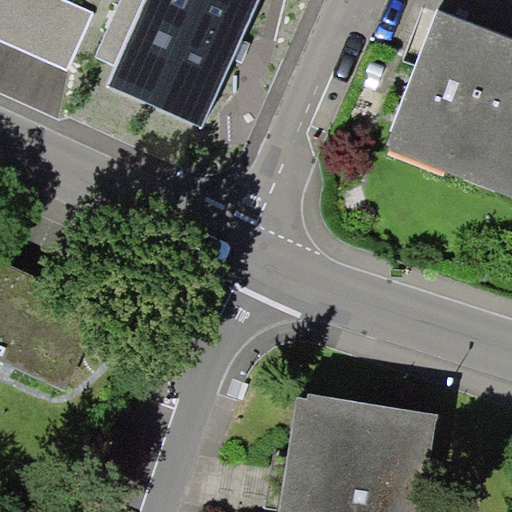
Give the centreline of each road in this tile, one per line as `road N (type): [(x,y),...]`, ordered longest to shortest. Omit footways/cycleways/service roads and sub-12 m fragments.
road 1 (residential): [(511,346),(239,260)]
road 2 (residential): [(239,260),(350,0)]
road 3 (residential): [(149,511),(239,260)]
road 4 (residential): [(239,260),(0,145)]
